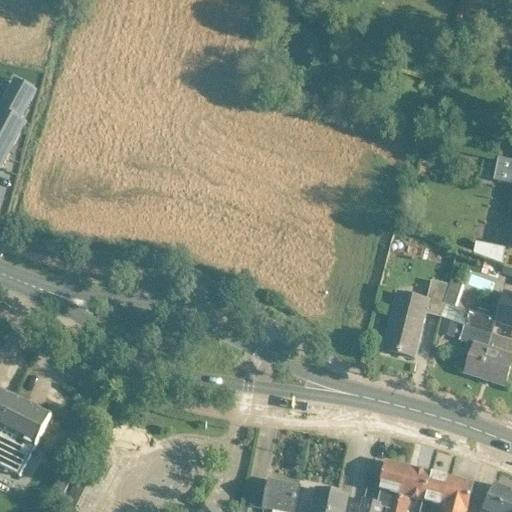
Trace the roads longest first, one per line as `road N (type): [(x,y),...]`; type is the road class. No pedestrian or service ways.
road 1 (secondary): [(0,274),(182,378),(359,396)]
road 2 (secondary): [(359,396),(161,303),(0,271)]
road 3 (secondary): [(511,444),(359,396)]
